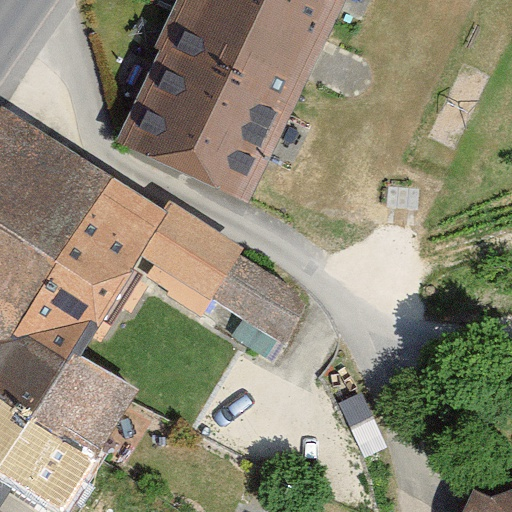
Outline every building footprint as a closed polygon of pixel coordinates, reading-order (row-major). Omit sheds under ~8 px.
[(356,0),(191,0),(128,140),(266,202),(356,0)] [(77,252),(123,180),(2,121),(0,123),(0,284),(33,231),(77,252)] [(155,278),(175,216),(123,180),(77,252),(33,231),(0,284),(0,347),(122,326),(155,278)] [(184,206),(175,216),(155,278),(208,308),(228,302),(299,344),(320,304),(237,235),(184,206)] [(101,359),(122,326),(0,347),(0,477),(65,511),(79,511),(152,391),(101,359)] [(511,511),(511,493),(508,495),(497,481),(478,496),(469,511),(511,511)]
